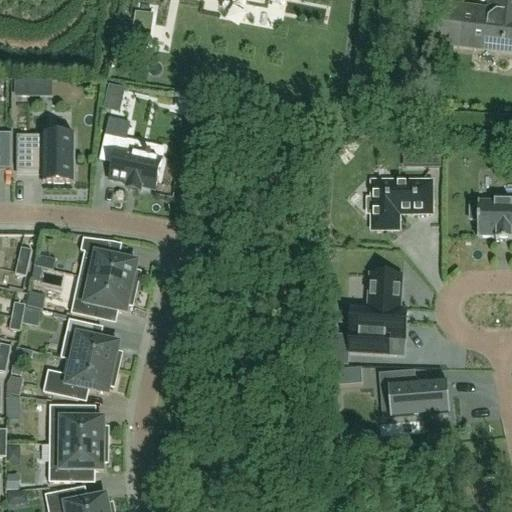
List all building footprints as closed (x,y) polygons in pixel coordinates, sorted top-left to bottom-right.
[(250,61),(257,27),(183,11),(186,1),(179,0),(168,0),(163,25),(193,31),(190,48),(250,61)] [(511,0),(490,0),(489,13),(432,6),(427,45),(511,56),(511,0)] [(30,98),(30,82),(17,82),(17,98),(30,98)] [(0,170),(11,171),(12,136),(0,135),(0,170)] [(113,166),(110,182),(128,186),(127,190),(141,193),(142,189),(155,192),(162,161),(151,158),(152,157),(148,156),(147,157),(124,152),(127,141),(106,137),(100,163),(113,166)] [(44,185),(74,185),(74,138),(18,138),(18,173),(44,173),(44,185)] [(423,150),(423,169),(440,169),(440,150),(423,150)] [(432,216),(432,184),(373,184),(373,201),(368,201),(368,216),(373,216),(373,232),(399,232),(399,216),(432,216)] [(471,206),(471,222),(478,222),(478,240),(496,240),(496,243),(511,243),(511,204),(479,204),(479,206),(471,206)] [(80,279),(137,292),(140,275),(136,275),(138,266),(111,259),(114,245),(84,242),(81,254),(85,255),(80,279)] [(33,253),(22,251),(16,277),(27,279),(33,253)] [(35,270),(42,271),(54,273),(56,262),(37,258),(35,270)] [(42,271),(35,270),(32,282),(39,284),(42,271)] [(352,308),(349,356),(388,358),(389,342),(405,343),(407,312),(401,311),(403,278),(370,276),(368,309),(352,308)] [(137,292),(80,279),(72,317),(97,322),(99,310),(127,317),(129,308),(133,309),(137,292)] [(26,308),(15,305),(10,332),(21,334),(26,308)] [(62,361),(118,373),(122,357),(118,356),(120,347),(92,341),(95,329),(70,323),(62,361)] [(0,373),(6,375),(12,349),(1,346),(0,350),(0,373)] [(118,373),(62,361),(62,362),(68,363),(65,378),(49,374),(44,396),(78,404),(81,391),(109,398),(111,389),(115,390),(118,373)] [(362,371),(334,373),(335,388),(363,387),(362,371)] [(413,374),(381,377),(381,391),(389,390),(392,421),(450,417),(447,384),(414,387),(413,374)] [(24,382),(11,379),(7,396),(21,399),(24,382)] [(20,422),(20,400),(7,400),(7,422),(20,422)] [(50,447),(108,448),(108,431),(104,431),(105,422),(76,421),(76,409),(51,409),(50,447)] [(108,448),(50,447),(50,486),(75,486),(75,473),(104,474),(104,465),(108,465),(108,448)] [(20,477),(7,477),(7,492),(19,493),(20,477)] [(113,511),(113,507),(109,507),(107,498),(79,504),(77,492),(46,498),(48,511),(113,511)]
